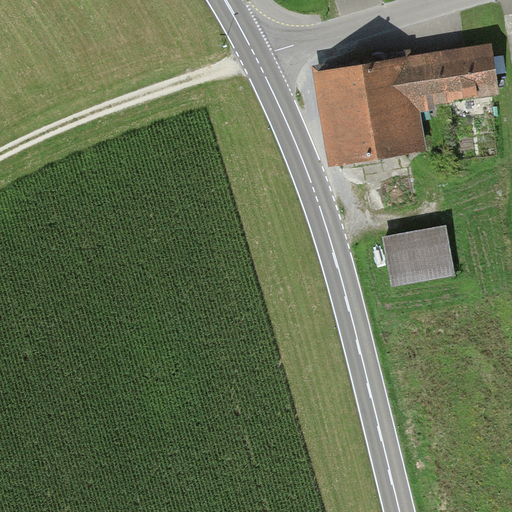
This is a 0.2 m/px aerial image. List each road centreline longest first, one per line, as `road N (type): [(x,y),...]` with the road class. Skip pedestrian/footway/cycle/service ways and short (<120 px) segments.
road 1 (secondary): [(400,511),(342,274),(311,179),(257,59)]
road 2 (track): [(0,155),(91,114),(257,59)]
road 3 (unclassified): [(257,59),(450,0)]
